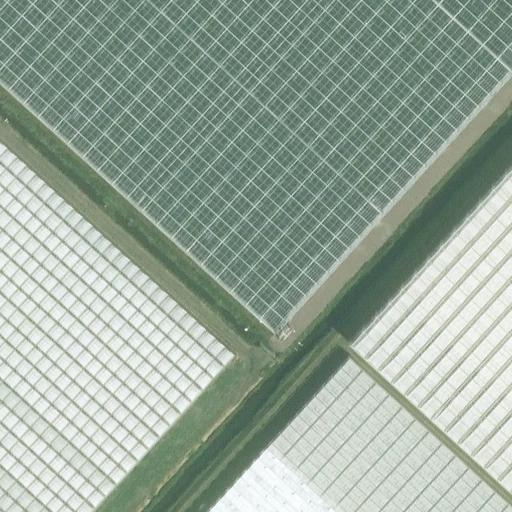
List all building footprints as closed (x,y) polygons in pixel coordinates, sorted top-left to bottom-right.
[(0,0),(0,83),(223,284),(274,331),(511,69),(511,68),(436,0),(0,0)] [(511,0),(436,0),(511,68),(511,0)] [(0,139),(0,511),(88,511),(235,353),(0,139)] [(511,146),(335,343),(349,355),(511,505),(511,146)] [(205,511),(511,511),(511,505),(349,355),(205,511)]
